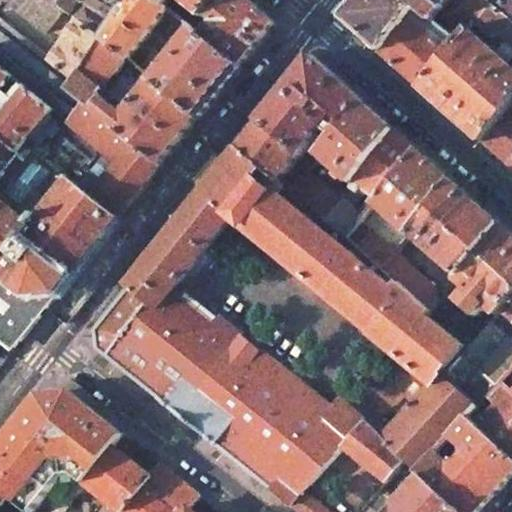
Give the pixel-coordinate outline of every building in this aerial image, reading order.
[(59,0),(6,0),(47,33),(66,8),(63,6),(64,4),(59,0)] [(128,0),(67,0),(64,4),(63,6),(66,8),(81,20),(104,38),(128,0)] [(167,7),(158,0),(128,0),(104,38),(106,40),(130,59),(157,25),(169,9),(167,7)] [(158,0),(167,7),(171,0),(182,0),(206,18),(208,18),(209,15),(220,0),(158,0)] [(278,24),(251,0),(220,0),(209,15),(216,21),(214,21),(212,25),(215,27),(206,37),(243,67),(263,42),(278,24)] [(360,0),(347,16),(348,19),(385,53),(421,9),(435,20),(438,23),(460,41),(470,28),(476,20),(495,36),(505,35),(511,23),(511,19),(490,1),(489,0),(360,0)] [(511,0),(490,0),(490,1),(511,19),(511,0)] [(206,37),(169,9),(157,25),(170,45),(177,52),(168,64),(155,54),(143,70),(155,80),(202,118),(226,88),(243,67),(206,37)] [(435,20),(421,9),(385,53),(407,73),(423,88),(460,41),(438,23),(430,32),(427,30),(435,20)] [(54,62),(0,18),(0,64),(56,111),(30,140),(122,217),(146,187),(164,165),(117,127),(73,91),(79,82),(54,62)] [(104,38),(81,20),(54,62),(79,82),(106,40),(104,38)] [(511,23),(505,35),(495,36),(495,41),(511,55),(511,23)] [(511,64),(470,28),(460,41),(423,88),(457,117),(485,142),(511,109),(511,108),(511,64)] [(130,59),(106,40),(79,82),(73,91),(117,127),(127,115),(102,95),(130,59)] [(365,102),(315,57),(287,91),(263,121),(305,156),(327,129),(337,137),(365,102)] [(56,111),(0,64),(0,136),(20,153),(30,140),(56,111)] [(202,118),(155,80),(144,94),(139,90),(132,99),(136,103),(127,115),(117,127),(164,165),(186,138),(202,118)] [(382,117),(365,102),(337,137),(323,154),(343,173),(340,176),(344,180),(349,178),(354,183),(397,130),(382,117)] [(511,162),(511,110),(511,109),(485,142),(499,155),(510,164),(511,162)] [(305,156),(263,121),(252,135),(242,148),(283,183),(305,156)] [(410,142),(397,130),(354,183),(351,187),(358,192),(365,184),(382,197),(419,150),(410,142)] [(0,174),(20,153),(0,136),(0,174)] [(0,270),(31,296),(61,293),(99,245),(122,217),(30,140),(20,153),(0,174),(0,270)] [(372,331),(374,333),(373,334),(386,344),(435,385),(448,375),(447,373),(468,349),(457,339),(448,332),(429,316),(433,311),(385,269),(360,247),(349,238),(326,218),(293,191),(287,186),(283,183),(242,148),(206,193),(187,216),(136,281),(96,330),(98,350),(108,357),(150,303),(160,310),(180,286),(234,218),(372,331)] [(435,164),(419,150),(382,197),(377,203),(402,226),(400,229),(403,232),(406,229),(412,235),(455,182),(435,164)] [(309,160),(287,186),(293,191),(309,171),(314,165),(309,160)] [(341,199),(309,171),(293,191),(326,218),(341,199)] [(479,203),(455,182),(412,235),(399,251),(397,253),(402,258),(419,237),(423,241),(420,245),(424,248),(427,245),(435,252),(432,255),(436,259),(439,255),(457,271),(440,293),(445,297),(503,225),(479,203)] [(366,217),(343,197),(341,199),(326,218),(349,238),(366,217)] [(511,233),(503,225),(445,297),(433,311),(429,316),(448,332),(461,317),(457,308),(455,306),(459,301),(477,317),(457,339),(468,349),(493,321),(503,310),(511,299),(511,233)] [(399,251),(373,231),(360,247),(385,269),(397,253),(399,251)] [(402,258),(397,253),(385,269),(433,311),(445,297),(440,293),(402,258)] [(32,329),(61,293),(31,296),(0,270),(0,335),(16,349),(32,329)] [(150,303),(108,357),(165,403),(201,432),(217,445),(252,473),(266,484),(293,506),(300,511),(329,511),(312,498),(305,493),(345,446),(388,481),(407,460),(384,439),(385,438),(341,398),(334,410),(326,404),(180,286),(160,310),(150,303)] [(511,299),(503,310),(511,317),(511,299)] [(511,338),(493,321),(468,349),(447,373),(448,375),(483,407),(487,402),(505,383),(511,374),(511,338)] [(440,450),(452,436),(469,417),(472,420),(483,407),(448,375),(435,385),(385,438),(384,439),(407,460),(420,472),(440,450)] [(511,389),(505,383),(487,402),(491,404),(494,401),(502,408),(482,430),(511,457),(511,389)] [(27,416),(0,450),(0,486),(12,496),(12,495),(33,511),(36,511),(65,474),(78,473),(89,482),(105,462),(106,461),(116,447),(126,436),(98,413),(73,393),(43,396),(27,416)] [(472,420),(469,417),(452,436),(464,448),(465,454),(456,463),(449,463),(446,460),(449,457),(440,450),(420,472),(462,511),(479,511),(501,489),(511,476),(511,457),(482,430),(472,420)] [(105,462),(89,482),(127,511),(220,511),(215,508),(161,464),(152,476),(116,447),(106,461),(105,462)] [(411,490),(390,511),(462,511),(420,472),(407,460),(388,481),(369,502),(381,511),(404,484),(411,490)] [(0,511),(12,496),(0,486),(0,511)]
